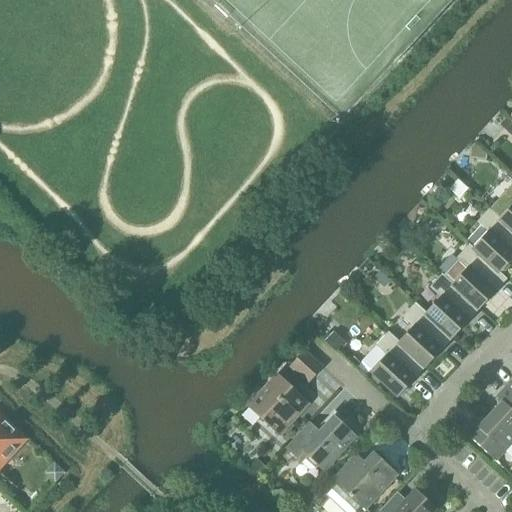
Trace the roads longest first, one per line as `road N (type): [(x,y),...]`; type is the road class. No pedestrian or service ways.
road 1 (residential): [(414,437),(511,328)]
road 2 (residential): [(326,355),(414,437)]
